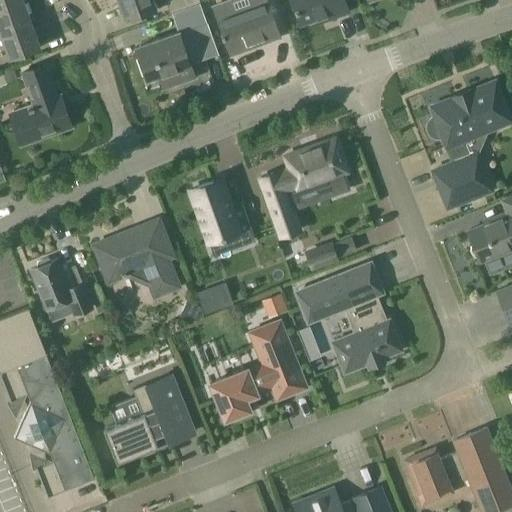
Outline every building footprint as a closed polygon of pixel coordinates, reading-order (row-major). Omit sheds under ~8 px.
[(0,0),(0,12),(24,4),(22,0),(0,0)] [(172,0),(168,2),(166,0),(119,0),(127,22),(157,10),(156,8),(166,4),(170,14),(200,3),(198,0),(172,0)] [(280,40),(266,0),(236,0),(213,8),(230,57),(280,40)] [(349,15),(344,0),(289,0),(300,28),(317,22),(319,26),(349,15)] [(0,38),(32,27),(24,4),(0,12),(0,38)] [(218,55),(207,24),(136,50),(148,81),(169,74),(174,87),(195,80),(190,65),(218,55)] [(32,27),(0,38),(0,50),(5,49),(10,61),(40,50),(32,27)] [(61,113),(43,67),(23,75),(35,107),(11,116),(22,146),(70,128),(64,112),(61,113)] [(11,68),(0,72),(0,87),(16,81),(11,68)] [(511,123),(495,82),(470,92),(470,91),(469,92),(468,93),(468,94),(468,95),(469,97),(458,101),(457,99),(456,98),(454,98),(453,98),(454,99),(430,108),(434,119),(430,122),(427,127),(428,133),(431,137),(436,140),(442,139),(446,149),(447,149),(453,164),(432,172),(447,210),(491,192),(476,154),(485,134),(511,123)] [(345,171),(331,138),(282,157),(287,170),(276,174),(275,173),(258,180),(281,238),(299,231),(283,191),(294,187),(295,191),(324,179),(330,195),(347,188),(341,172),(345,171)] [(253,241),(251,235),(252,234),(242,202),(231,206),(220,179),(190,190),(209,243),(238,232),(240,239),(250,236),(252,242),(253,241)] [(508,216),(467,232),(480,263),(511,249),(511,197),(502,202),(508,216)] [(169,249),(158,220),(93,246),(108,283),(143,269),(154,298),(178,288),(164,251),(169,249)] [(331,244),(307,253),(312,267),(336,258),(331,244)] [(53,262),(48,259),(38,262),(37,268),(30,271),(45,311),(68,302),(74,317),(92,309),(82,285),(70,290),(58,260),(53,262)] [(382,294),(370,264),(296,293),(308,323),(346,308),(356,334),(333,343),(345,373),(401,351),(389,321),(385,323),(375,297),(382,294)] [(107,308),(98,285),(89,289),(98,312),(107,308)] [(511,324),(511,286),(496,293),(509,326),(511,324)] [(208,290),(197,294),(204,314),(215,310),(208,290)] [(281,293),(263,300),(270,317),(288,310),(281,293)] [(203,317),(198,304),(186,299),(179,314),(194,321),(203,317)] [(11,399),(27,393),(30,401),(22,419),(14,437),(51,453),(54,461),(38,467),(37,466),(36,466),(48,497),(93,480),(26,304),(0,314),(0,373),(11,401),(12,400),(11,399)] [(306,389),(280,322),(250,334),(262,365),(248,371),(247,370),(210,385),(224,421),(230,419),(231,422),(246,416),(245,413),(250,411),(246,400),(257,395),(257,394),(271,388),(276,401),(306,389)] [(144,412),(103,428),(117,462),(157,446),(154,437),(165,432),(169,441),(195,431),(171,372),(145,382),(145,385),(134,389),(144,412)] [(492,511),(511,504),(511,492),(486,429),(453,442),(457,453),(440,460),(435,449),(405,461),(413,482),(419,480),(426,497),(450,487),(450,486),(468,479),(481,511),(492,511)] [(334,490),(293,506),(295,511),(389,511),(380,488),(351,500),(352,502),(340,507),(334,490)]
